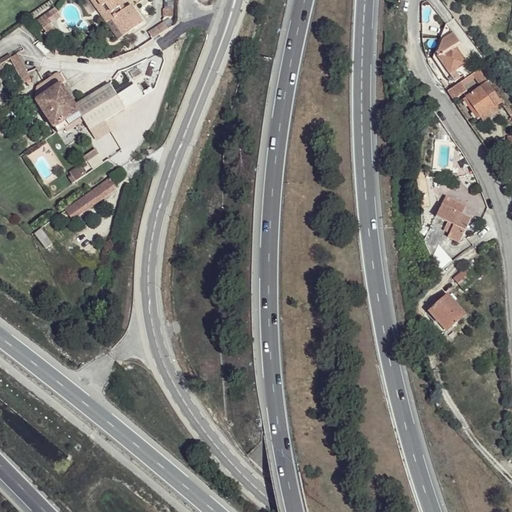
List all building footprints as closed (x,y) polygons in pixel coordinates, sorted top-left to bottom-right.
[(97,0),(121,36),(147,19),(135,1),(126,8),(121,0),(97,0)] [(58,3),(42,14),(54,31),(60,27),(55,18),(64,12),(58,3)] [(431,49),(450,76),(473,60),(453,33),(431,49)] [(30,55),(15,63),(25,87),(32,84),(30,80),(39,76),(30,55)] [(10,61),(0,65),(0,92),(6,89),(4,85),(13,80),(8,71),(14,68),(10,61)] [(472,61),(464,67),(470,78),(480,71),(472,61)] [(501,103),(480,71),(470,78),(463,82),(448,92),(455,102),(465,94),(462,90),(475,80),(479,85),(483,90),(469,100),(480,118),(501,103)] [(37,89),(36,103),(61,86),(66,83),(63,77),(56,77),(37,89)] [(87,99),(76,106),(81,119),(90,132),(106,122),(125,110),(111,85),(87,99)] [(61,86),(36,103),(53,128),(58,135),(62,132),(81,119),(76,106),(61,86)] [(81,167),(71,174),(73,177),(70,179),(74,185),(87,176),(81,167)] [(112,180),(109,180),(68,211),(75,221),(83,215),(113,193),(115,191),(113,189),(116,187),(112,180)] [(454,202),(449,211),(467,221),(471,212),(454,202)] [(439,220),(426,243),(435,262),(446,245),(452,248),(453,245),(463,252),(466,247),(476,228),(467,221),(449,211),(443,222),(439,220)] [(42,231),(36,235),(47,250),(54,245),(42,231)] [(461,288),(477,279),(470,266),(453,275),(461,288)] [(450,296),(432,311),(446,327),(440,333),(444,336),(467,316),(450,296)]
